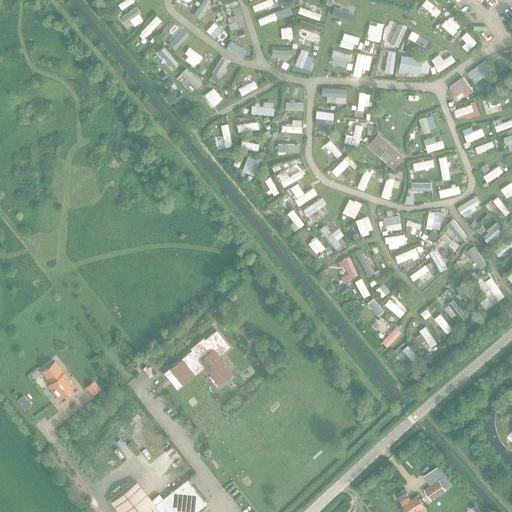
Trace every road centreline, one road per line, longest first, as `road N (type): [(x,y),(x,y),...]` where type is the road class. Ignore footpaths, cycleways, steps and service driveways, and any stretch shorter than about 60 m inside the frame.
road 1 (unclassified): [(312,511),(410,419)]
road 2 (residential): [(410,419),(511,336)]
